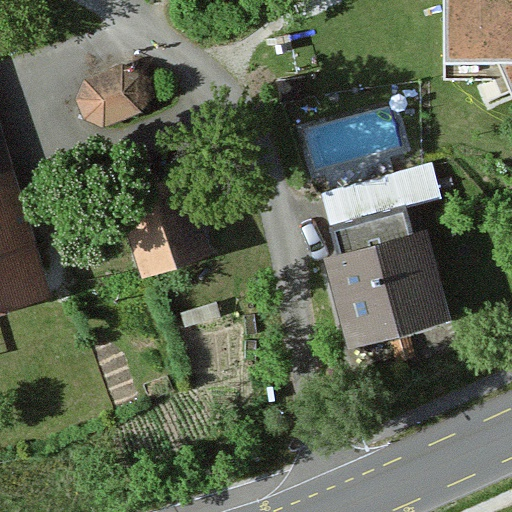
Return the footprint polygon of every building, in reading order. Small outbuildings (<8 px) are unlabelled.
[(511,0),(445,0),(446,49),(497,48),(511,83),(511,0)] [(77,126),(104,136),(139,123),(152,100),(143,79),(120,71),(85,84),(71,108),(77,126)] [(0,312),(44,300),(0,142),(0,312)] [(115,204),(140,281),(214,257),(188,180),(115,204)] [(317,260),(341,350),(442,323),(418,233),(317,260)]
